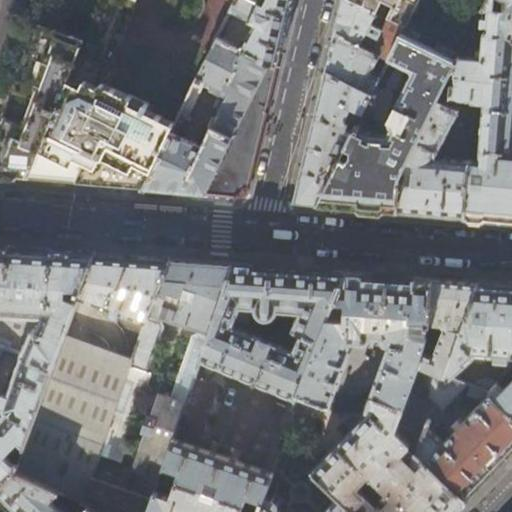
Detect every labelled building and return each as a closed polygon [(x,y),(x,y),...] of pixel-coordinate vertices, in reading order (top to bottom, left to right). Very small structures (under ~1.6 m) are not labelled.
[(100,0),(84,40),(30,175),(62,178),(120,182),(144,184),(170,132),(174,123),(148,110),(151,103),(147,101),(146,103),(103,82),(134,0),(100,0)] [(266,0),(264,7),(251,0),(235,0),(229,11),(255,24),(242,50),(275,66),(280,44),(287,16),(291,0),(266,0)] [(400,36),(405,24),(357,0),(342,0),(338,18),(335,30),(379,55),(388,60),(400,36)] [(357,0),(405,24),(417,0),(357,0)] [(472,103),(484,104),(479,163),(470,162),(465,216),(511,220),(511,0),(486,0),(483,7),(488,8),(488,17),(482,16),(481,24),(487,24),(486,30),(482,29),(481,50),(476,49),(475,58),(459,56),(455,63),(451,72),(454,72),(453,77),(460,77),(459,84),(448,85),(449,99),(472,100),(472,103)] [(0,172),(30,175),(84,40),(40,23),(25,64),(0,131),(0,172)] [(379,55),(335,30),(329,57),(326,70),(371,94),(379,77),(371,73),(379,55)] [(455,63),(400,36),(388,60),(409,70),(411,74),(387,122),(389,127),(385,134),(371,132),(356,125),(353,130),(346,145),(345,146),(350,149),(351,156),(344,160),(339,158),(317,203),(362,207),(397,210),(401,173),(437,100),(451,72),(455,63)] [(257,141),(275,66),(242,50),(216,38),(178,115),(187,119),(202,86),(225,97),(200,146),(170,132),(144,184),(143,187),(175,190),(223,195),(234,196),(246,187),(257,141)] [(366,104),(371,94),(326,70),(324,76),(320,91),(308,143),(294,201),(317,203),(339,158),(332,154),(339,142),(346,145),(353,130),(345,127),(348,122),(345,120),(351,107),(362,112),(366,104)] [(459,110),(437,100),(401,173),(397,210),(433,213),(465,216),(470,162),(436,159),(459,110)] [(372,107),(366,104),(362,112),(357,121),(363,123),(362,124),(363,125),(372,107)] [(27,251),(0,249),(0,313),(4,314),(4,315),(29,317),(30,315),(46,316),(40,329),(38,328),(33,331),(22,355),(53,369),(66,334),(79,297),(94,256),(27,251)] [(112,257),(94,256),(79,297),(113,309),(112,312),(114,316),(124,319),(126,314),(147,321),(148,318),(150,313),(170,261),(152,260),(112,257)] [(193,263),(170,261),(150,313),(210,333),(233,266),(193,263)] [(201,359),(254,381),(253,382),(255,384),(256,382),(295,398),(299,390),(346,274),(318,272),(258,267),(233,266),(210,333),(208,339),(201,359)] [(391,277),(346,274),(299,390),(331,403),(357,340),(368,342),(373,340),(374,338),(374,335),(387,337),(388,342),(390,345),(393,347),(372,397),(403,408),(410,391),(419,365),(423,352),(428,328),(430,324),(433,280),(391,277)] [(455,281),(433,280),(430,324),(428,328),(434,329),(436,324),(443,324),(446,328),(435,356),(423,352),(419,365),(430,369),(445,375),(479,283),(455,281)] [(511,285),(479,283),(445,375),(452,378),(471,357),(475,361),(478,361),(481,356),(481,353),(505,355),(505,359),(511,365),(511,285)] [(161,323),(148,318),(147,321),(133,359),(100,455),(122,462),(152,374),(148,372),(163,328),(161,323)] [(133,359),(66,334),(53,369),(26,445),(20,461),(17,470),(84,501),(92,477),(100,455),(133,359)] [(201,359),(208,339),(197,335),(192,338),(171,399),(158,394),(132,470),(145,474),(151,454),(157,455),(146,487),(151,488),(147,497),(152,499),(155,490),(164,466),(173,438),(176,429),(195,376),(201,359)] [(26,445),(53,369),(22,355),(3,404),(3,408),(5,413),(1,417),(0,416),(0,487),(17,470),(20,461),(10,451),(20,439),(26,445)] [(452,378),(445,375),(430,369),(433,398),(436,402),(410,391),(403,408),(395,429),(410,444),(416,450),(466,497),(485,478),(511,449),(511,413),(489,392),(471,386),(467,395),(477,401),(483,401),(463,421),(459,417),(455,421),(459,425),(444,441),(434,431),(449,414),(444,408),(468,385),(452,378)] [(217,384),(195,376),(176,429),(186,432),(187,429),(199,433),(217,384)] [(511,379),(503,388),(495,381),(490,387),(489,392),(511,413),(511,379)] [(361,503),(371,511),(451,511),(466,497),(416,450),(412,462),(403,452),(410,444),(395,429),(403,408),(372,397),(371,396),(365,408),(368,410),(312,468),(340,496),(355,509),(361,503)] [(272,473),(173,438),(164,466),(180,471),(171,496),(155,490),(152,499),(147,511),(241,511),(247,496),(262,501),(264,497),(272,473)] [(107,511),(84,501),(17,470),(0,487),(0,495),(18,511),(107,511)] [(147,497),(92,477),(84,501),(107,511),(147,511),(152,499),(147,497)] [(273,495),(264,497),(262,501),(258,511),(357,511),(355,509),(340,496),(323,511),(282,511),(280,510),(280,502),(273,495)]
